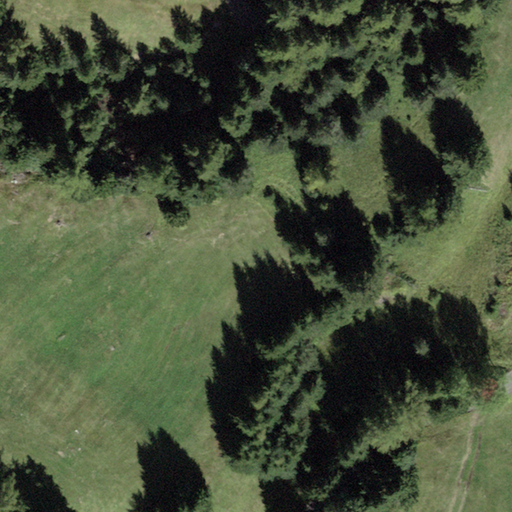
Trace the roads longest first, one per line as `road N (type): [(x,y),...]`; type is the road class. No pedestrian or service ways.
road 1 (track): [(292,511),(311,506),(393,411),(511,361)]
road 2 (track): [(0,511),(123,511)]
